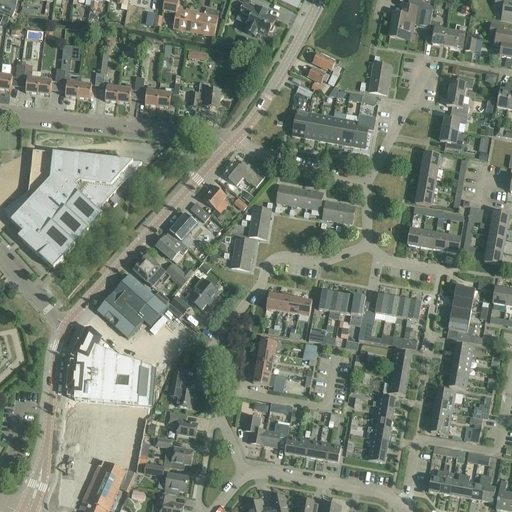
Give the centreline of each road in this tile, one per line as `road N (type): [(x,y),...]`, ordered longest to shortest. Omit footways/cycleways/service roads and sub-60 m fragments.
road 1 (residential): [(214,401),(204,362),(270,262),(321,263),(367,246)]
road 2 (tertiary): [(65,325),(233,140)]
road 3 (residential): [(233,140),(0,112)]
road 4 (residential): [(403,506),(416,440),(499,455),(511,384)]
road 5 (tertiary): [(26,511),(65,325)]
road 6 (residential): [(214,401),(238,393),(327,410),(338,350)]
road 7 (residential): [(426,355),(441,271),(389,262),(367,246)]
road 8 (tertiary): [(233,140),(319,0)]
road 9 (residential): [(365,187),(430,59)]
road 10 (residential): [(365,187),(233,140)]
